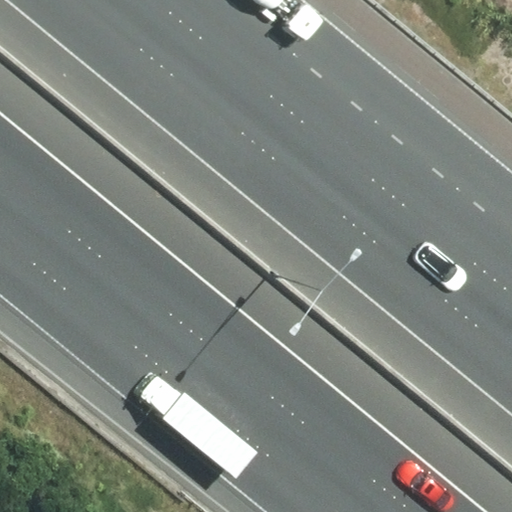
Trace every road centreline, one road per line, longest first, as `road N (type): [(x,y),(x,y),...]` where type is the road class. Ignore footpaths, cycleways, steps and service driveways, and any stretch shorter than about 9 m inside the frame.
road 1 (motorway): [(80,0),(511,351)]
road 2 (motorway): [(341,511),(0,230)]
